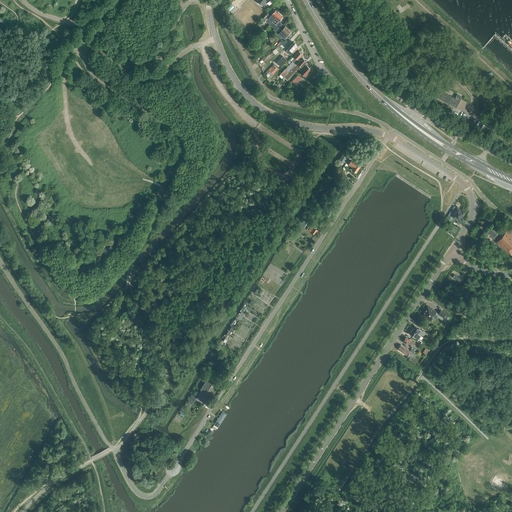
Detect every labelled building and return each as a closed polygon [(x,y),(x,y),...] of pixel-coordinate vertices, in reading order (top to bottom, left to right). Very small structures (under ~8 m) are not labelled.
[(270,15),(265,21),(269,24),(270,23),(272,21),(279,14),(276,11),(271,16),(270,15)] [(268,13),(261,20),(264,22),(265,21),(270,15),(268,13)] [(270,23),(269,24),(274,28),(274,29),(276,31),(277,31),(280,26),(282,24),(280,22),(282,20),(281,19),(282,17),(279,14),(272,21),(270,23)] [(281,31),(278,34),(284,39),(285,38),(286,37),(287,36),(291,31),(285,26),(283,28),(281,31)] [(289,48),(286,51),(291,55),(296,49),(299,47),(294,42),(289,48)] [(285,69),(280,74),(284,77),(302,57),(302,56),(301,55),(302,54),(299,50),(294,56),(295,58),(285,69)] [(279,68),(280,69),(281,67),(287,60),(283,56),(276,63),(280,66),(279,68)] [(302,57),(284,77),(287,80),(293,73),(292,73),(297,67),(301,71),(307,64),(305,63),(306,61),(303,58),(302,57)] [(271,67),(268,70),(273,74),(278,69),(274,65),(272,68),(271,67)] [(312,70),(306,65),(300,72),(305,77),(312,70)] [(292,81),(296,85),(302,78),(298,75),(292,81)] [(439,89),(435,96),(456,108),(462,97),(457,94),(455,98),(439,89)] [(347,158),(347,157),(342,154),(338,161),(343,164),(345,161),(348,163),(350,160),(347,158)] [(352,169),(356,173),(361,166),(357,163),(357,164),(351,160),(349,164),(353,167),(352,169)] [(454,206),(445,220),(450,223),(454,217),(458,220),(459,218),(463,221),(465,218),(464,217),(462,216),(465,212),(462,210),(461,210),(457,207),(454,206)] [(302,220),(288,239),(294,243),(296,239),(297,240),(303,233),(301,231),(309,221),(305,218),(306,215),(304,214),(300,219),(302,220)] [(309,227),(307,229),(315,234),(318,230),(317,229),(318,227),(311,223),(310,225),(311,226),(310,228),(309,227)] [(487,231),(485,233),(488,236),(490,234),(493,237),(498,231),(500,229),(493,223),(487,231)] [(497,241),(496,242),(507,251),(511,255),(511,253),(511,234),(507,230),(502,235),(497,241)] [(436,312),(428,306),(422,314),(431,320),(436,312)] [(240,314),(238,313),(236,316),(238,317),(237,318),(241,320),(245,313),(241,311),(240,314)] [(414,325),(411,329),(420,334),(421,333),(424,335),(426,332),(423,330),(423,331),(414,325)] [(421,335),(420,334),(411,329),(409,332),(418,338),(421,335)] [(410,339),(406,336),(403,341),(410,345),(413,346),(414,344),(412,342),(413,341),(411,340),(412,339),(410,338),(410,339)] [(405,353),(407,351),(407,352),(409,349),(401,344),(400,345),(399,347),(398,349),(404,352),(403,353),(404,354),(405,353)] [(210,381),(207,379),(200,389),(208,394),(215,384),(210,380),(210,381)] [(208,394),(200,389),(195,395),(204,401),(208,394)] [(217,430),(227,415),(222,411),(213,426),(217,430)] [(143,445),(140,454),(146,457),(150,447),(143,445)]
